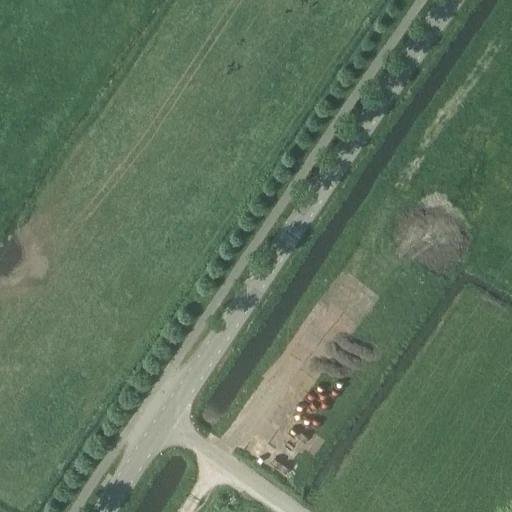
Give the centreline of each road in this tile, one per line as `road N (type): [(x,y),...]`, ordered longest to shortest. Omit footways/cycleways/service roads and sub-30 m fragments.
road 1 (tertiary): [(168,417),(450,0)]
road 2 (unclassified): [(168,417),(297,511)]
